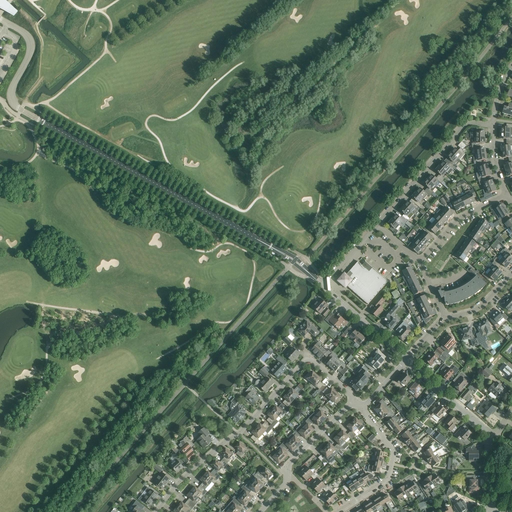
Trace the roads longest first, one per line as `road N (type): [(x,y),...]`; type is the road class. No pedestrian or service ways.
road 1 (unclassified): [(257,239),(16,106),(11,89),(31,44),(0,19)]
road 2 (residential): [(156,511),(304,362),(355,399)]
road 3 (residential): [(376,224),(466,122),(492,125)]
road 4 (residential): [(336,511),(388,479),(395,453),(361,408)]
